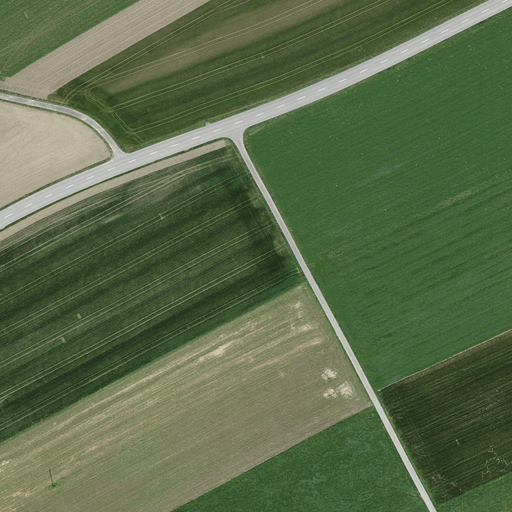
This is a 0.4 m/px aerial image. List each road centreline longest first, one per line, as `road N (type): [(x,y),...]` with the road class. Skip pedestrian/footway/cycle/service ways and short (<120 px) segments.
road 1 (secondary): [(0,220),(123,163),(306,95),(507,0)]
road 2 (track): [(229,126),(433,511)]
road 3 (track): [(123,163),(81,116),(0,96)]
